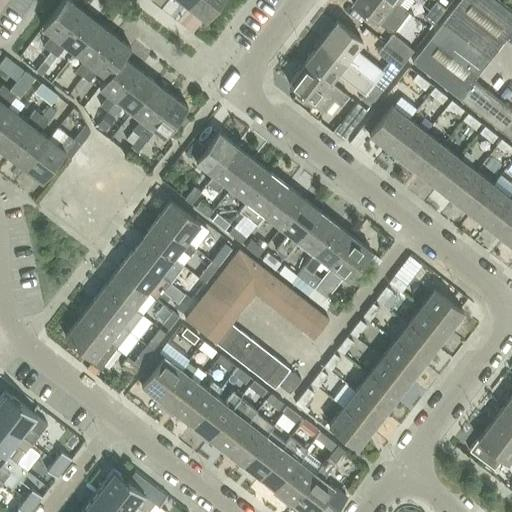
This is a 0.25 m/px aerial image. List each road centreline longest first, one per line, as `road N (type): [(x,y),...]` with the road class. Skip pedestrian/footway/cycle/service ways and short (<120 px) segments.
road 1 (residential): [(302,0),(252,65),(246,96),(511,304)]
road 2 (residential): [(511,319),(402,470)]
road 3 (residential): [(238,511),(117,419)]
road 4 (residential): [(117,419),(16,334)]
